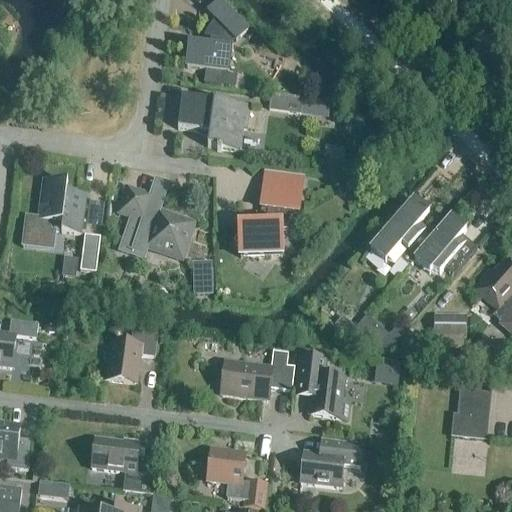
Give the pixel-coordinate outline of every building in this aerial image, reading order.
[(206,74),(204,86),(234,90),(236,75),(229,74),(231,54),(228,53),(228,52),(229,50),(229,49),(230,47),(231,46),(232,45),(233,43),(234,42),(236,44),(247,33),(219,4),(207,15),(216,24),(213,27),(211,30),(209,33),(207,36),(206,40),(205,43),(204,47),(203,50),(189,48),(186,71),(206,74)] [(301,117),(303,102),(271,99),(269,113),(301,117)] [(246,134),(249,108),(214,103),(213,105),(182,101),(177,133),(209,137),(207,151),(235,155),(238,133),(246,134)] [(300,195),(301,181),(302,181),(265,176),(261,212),(267,212),(265,230),(239,230),(239,240),(233,246),(239,251),(240,261),(282,259),(280,232),(287,232),(287,215),(296,216),(298,195),(300,195)] [(27,217),(23,247),(24,247),(25,243),(51,246),(53,230),(62,231),(62,232),(81,235),(85,198),(66,196),(67,186),(43,183),(39,218),(27,217)] [(181,262),(193,227),(148,212),(152,200),(127,192),(119,216),(131,220),(120,254),(143,262),(147,250),(156,254),(181,262)] [(429,217),(414,204),(368,256),(396,267),(401,260),(410,268),(451,221),(450,221),(434,240),(420,227),(429,217)] [(462,239),(466,234),(451,221),(410,268),(414,264),(441,276),(446,270),(455,278),(477,252),(462,239)] [(96,276),(100,240),(84,238),(80,274),(96,276)] [(511,262),(508,259),(494,275),(491,273),(474,293),(499,314),(494,318),(504,327),(503,329),(504,329),(511,335),(511,262)] [(213,301),(211,265),(192,266),(194,302),(213,301)] [(466,344),(466,318),(433,318),(433,343),(466,344)] [(390,339),(367,319),(343,347),(390,353),(397,345),(405,336),(398,330),(390,339)] [(49,337),(57,338),(59,322),(51,321),(49,337)] [(344,340),(352,331),(341,321),(333,330),(344,340)] [(8,338),(0,337),(0,370),(11,372),(15,340),(36,343),(38,328),(10,324),(8,338)] [(130,348),(113,346),(108,385),(135,388),(138,359),(154,361),(157,337),(132,334),(130,348)] [(511,367),(511,343),(474,344),(474,367),(511,367)] [(271,372),(225,366),(221,399),(268,405),(269,393),(291,396),(295,371),(286,370),(288,358),(273,356),(271,372)] [(342,405),(345,382),(324,380),(326,364),(299,361),(295,399),(311,401),(309,419),(347,423),(349,406),(342,405)] [(400,370),(376,367),(374,379),(399,382),(400,370)] [(486,444),(491,397),(459,394),(457,418),(453,418),(451,441),(486,444)] [(20,431),(0,428),(0,461),(7,463),(6,472),(28,474),(32,444),(19,443),(20,431)] [(139,446),(124,444),(124,446),(95,442),(91,473),(124,477),(122,494),(151,499),(155,471),(136,468),(139,446)] [(360,472),(363,450),(323,444),(321,458),(304,456),(300,487),(340,492),(343,470),(360,472)] [(241,485),(245,459),(211,455),(207,485),(229,487),(227,503),(244,505),(244,510),(258,511),(263,511),(267,489),(241,485)] [(0,511),(18,511),(21,492),(0,489),(0,511)] [(153,511),(162,511),(166,505),(158,501),(153,511)]
